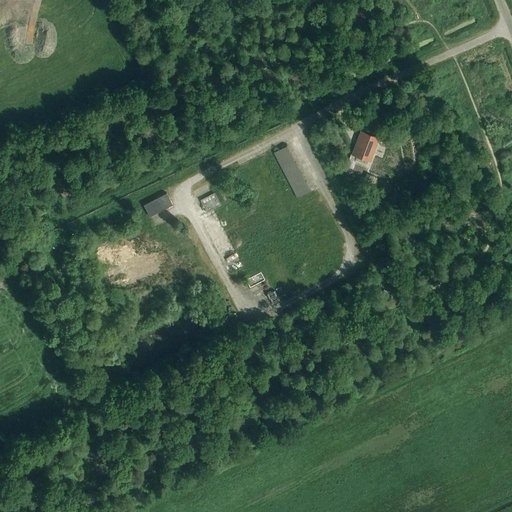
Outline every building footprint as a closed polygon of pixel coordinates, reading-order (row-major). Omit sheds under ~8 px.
[(379,138),(364,132),(355,155),(371,161),(379,138)] [(287,145),(274,152),(298,197),(311,190),(287,145)] [(367,173),(365,179),(372,182),(374,176),(367,173)] [(201,200),(207,212),(213,208),(221,204),(215,192),(212,194),(201,200)] [(144,205),(150,216),(173,204),(167,193),(144,205)] [(187,249),(197,244),(195,239),(185,245),(187,249)]
